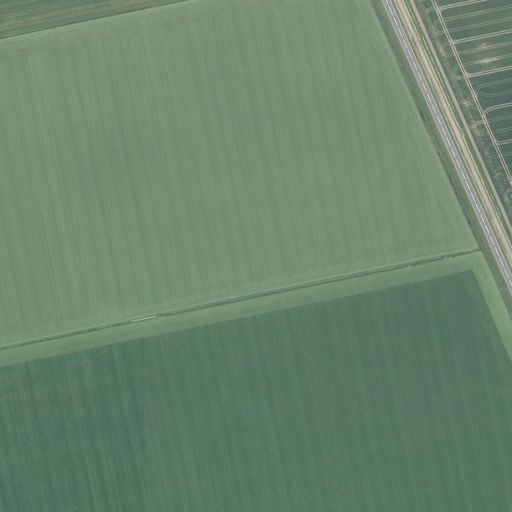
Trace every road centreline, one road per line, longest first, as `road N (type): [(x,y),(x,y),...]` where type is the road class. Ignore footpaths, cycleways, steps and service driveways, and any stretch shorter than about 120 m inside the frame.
road 1 (trunk): [(511,285),(384,0)]
road 2 (unclassified): [(511,259),(398,0)]
